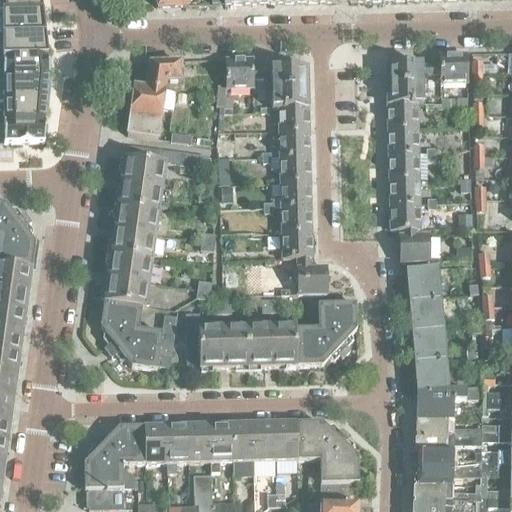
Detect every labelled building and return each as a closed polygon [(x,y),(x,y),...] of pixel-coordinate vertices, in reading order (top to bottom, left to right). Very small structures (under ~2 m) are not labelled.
[(37,0),(0,0),(0,147),(4,147),(40,147),(37,0)] [(187,0),(155,0),(157,11),(188,11),(187,0)] [(244,0),(224,0),(225,9),(245,8),(244,0)] [(263,0),(244,0),(245,8),(264,8),(263,0)] [(466,87),(466,58),(439,59),(440,67),(440,69),(440,79),(440,87),(440,88),(466,87)] [(226,89),(225,95),(253,94),(253,83),(270,83),(270,73),(253,73),(253,63),(226,64),(226,81),(226,89)] [(146,91),(165,93),(166,84),(181,83),(180,65),(150,66),(146,91)] [(481,77),(481,69),(481,65),(472,65),(472,77),(481,77)] [(387,109),(418,109),(423,109),(422,79),(422,69),(386,70),(387,109)] [(430,79),(430,69),(422,69),(422,79),(430,79)] [(495,77),(495,69),(481,69),(481,77),(495,77)] [(271,103),(307,102),(306,72),(270,73),(270,83),(271,103)] [(481,89),(481,77),(472,77),(473,89),(481,89)] [(134,89),(130,114),(161,118),(165,93),(146,91),(134,89)] [(225,102),(225,95),(225,89),(217,89),(216,110),(219,110),(224,110),(225,102)] [(467,112),(467,101),(456,101),(456,103),(456,112),(457,112),(467,112)] [(232,112),(233,103),(225,102),(224,110),(224,112),(232,112)] [(307,102),(271,103),(271,112),(276,113),(276,116),(276,127),(307,127),(307,102)] [(456,112),(456,103),(441,103),(441,113),(456,112)] [(483,107),(473,107),(472,107),(472,119),(483,119),(483,107)] [(418,109),(387,109),(388,134),(418,133),(418,109)] [(161,118),(130,114),(127,138),(157,143),(161,118)] [(211,139),(214,121),(204,119),(201,138),(211,139)] [(483,131),(483,119),(472,119),(472,131),(483,131)] [(308,151),(307,127),(276,127),(277,151),(308,151)] [(418,133),(388,134),(388,158),(419,157),(418,133)] [(170,136),(169,144),(169,145),(191,148),(192,139),(170,136)] [(482,149),(474,149),(474,161),(483,161),(482,149)] [(136,163),(137,151),(129,150),(128,162),(136,163)] [(143,164),(145,152),(137,151),(136,163),(143,164)] [(308,175),(308,151),(277,151),(278,176),(308,175)] [(151,165),(153,153),(145,152),(143,164),(151,165)] [(159,166),(161,154),(153,153),(151,165),(159,166)] [(167,168),(168,155),(161,154),(159,166),(166,167),(167,168)] [(174,169),(176,156),(168,155),(167,168),(174,169)] [(182,170),(184,157),(176,156),(174,169),(182,170)] [(190,171),(192,158),(184,157),(182,170),(190,171)] [(419,181),(419,157),(388,158),(389,182),(419,181)] [(198,172),(199,160),(192,158),(190,171),(198,172)] [(205,173),(207,161),(199,160),(198,172),(205,173)] [(124,161),(117,211),(159,217),(166,167),(159,166),(151,165),(143,164),(136,163),(128,162),(124,161)] [(483,173),(483,163),(483,161),(474,161),(474,173),(483,173)] [(228,165),(217,166),(219,189),(230,188),(228,165)] [(308,175),(278,176),(278,200),(309,199),(308,175)] [(419,181),(389,182),(389,206),(420,206),(419,181)] [(470,183),(469,183),(460,183),(460,196),(470,196),(470,183)] [(212,199),(213,190),(200,188),(199,197),(212,199)] [(232,206),(231,190),(220,191),(221,207),(232,206)] [(485,191),(475,191),(474,191),(474,204),(485,203),(485,191)] [(211,208),(212,199),(199,197),(197,206),(211,208)] [(309,199),(278,200),(279,224),(310,224),(309,199)] [(485,216),(485,203),(474,204),(474,216),(485,216)] [(0,268),(32,273),(35,247),(24,232),(32,226),(25,217),(17,223),(5,207),(0,206),(0,268)] [(420,235),(420,206),(389,206),(390,234),(399,234),(416,235),(420,235)] [(159,217),(117,211),(110,257),(153,263),(159,217)] [(471,217),(470,217),(457,218),(458,233),(471,233),(471,217)] [(310,224),(279,224),(279,248),(310,248),(310,224)] [(416,238),(416,235),(399,234),(400,266),(429,266),(429,240),(429,238),(421,238),(416,238)] [(214,247),(215,238),(202,236),(201,245),(214,247)] [(213,256),(214,247),(201,245),(200,254),(213,256)] [(311,271),(310,248),(279,248),(280,264),(297,263),(297,298),(326,298),(325,271),(311,271)] [(456,252),(456,265),(471,265),(471,252),(456,252)] [(488,256),(479,257),(477,258),(478,270),(489,269),(488,256)] [(110,257),(102,316),(140,322),(142,311),(146,312),(153,263),(110,257)] [(0,290),(29,294),(32,273),(0,268),(0,290)] [(491,281),(489,269),(478,270),(479,282),(491,281)] [(409,306),(439,304),(437,272),(406,275),(409,306)] [(210,295),(211,286),(198,285),(197,294),(210,295)] [(477,287),(476,287),(469,288),(469,299),(478,299),(477,287)] [(0,290),(0,312),(26,316),(29,294),(0,290)] [(209,304),(210,295),(197,294),(195,302),(209,304)] [(492,299),(482,299),(481,300),(482,312),(493,311),(492,299)] [(279,317),(278,304),(278,303),(270,304),(270,317),(279,317)] [(270,317),(270,304),(261,304),(261,317),(270,317)] [(439,304),(409,306),(411,336),(442,334),(439,304)] [(222,318),(222,305),(213,305),(213,319),(222,318)] [(231,318),(230,305),(222,305),(222,318),(231,318)] [(296,332),(297,370),(322,370),(335,356),(342,363),(349,355),(350,354),(343,348),(356,334),(355,307),(317,308),(318,332),(296,332)] [(494,323),(493,311),(482,312),(483,324),(494,323)] [(0,312),(0,334),(23,337),(26,316),(0,312)] [(479,326),(478,315),(470,316),(471,327),(479,326)] [(140,322),(102,316),(100,330),(111,346),(104,352),(111,361),(119,355),(130,370),(157,374),(157,370),(158,362),(159,353),(160,345),(161,337),(161,336),(138,333),(140,322)] [(198,327),(198,318),(185,318),(185,327),(198,327)] [(175,330),(176,321),(164,319),(162,328),(175,330)] [(480,337),(479,326),(471,327),(472,338),(480,337)] [(198,335),(198,330),(198,327),(185,327),(185,335),(198,335)] [(297,370),(296,332),(296,327),(247,328),(248,372),(297,370)] [(174,338),(175,330),(162,328),(161,336),(161,337),(174,338)] [(248,372),(247,328),(198,330),(198,335),(198,344),(198,352),(198,360),(199,369),(199,373),(248,372)] [(23,337),(0,334),(0,355),(20,359),(23,337)] [(445,364),(442,334),(411,336),(414,367),(445,364)] [(198,344),(198,335),(185,335),(185,344),(198,344)] [(173,346),(174,338),(161,337),(160,345),(173,346)] [(490,340),(485,341),(478,341),(480,354),(491,353),(490,340)] [(198,352),(198,344),(185,344),(186,352),(198,352)] [(172,355),(173,346),(160,345),(159,353),(172,355)] [(198,360),(198,352),(186,352),(186,361),(198,360)] [(171,363),(172,355),(159,353),(158,362),(171,363)] [(477,361),(476,353),(465,354),(466,362),(477,361)] [(20,359),(0,355),(0,377),(17,380),(20,359)] [(199,369),(198,360),(186,361),(186,369),(199,369)] [(169,372),(171,363),(158,362),(157,370),(169,372)] [(445,364),(414,367),(417,397),(447,393),(445,364)] [(473,387),(481,386),(479,364),(471,365),(473,387)] [(0,399),(14,401),(17,380),(0,377),(0,399)] [(495,380),(483,380),(483,389),(488,389),(495,390),(495,380)] [(511,388),(510,389),(510,396),(488,396),(488,405),(511,405),(511,388)] [(453,404),(478,405),(478,392),(466,392),(447,393),(417,397),(416,425),(453,425),(453,404)] [(0,421),(11,423),(14,402),(14,401),(0,399),(0,421)] [(511,422),(511,405),(488,405),(488,414),(510,414),(510,422),(511,422)] [(0,443),(8,444),(11,423),(0,421),(0,443)] [(511,438),(511,422),(510,422),(501,422),(501,431),(486,431),(481,431),(481,433),(481,438),(511,438)] [(296,425),(274,426),(275,466),(297,466),(297,465),(296,426),(296,425)] [(416,425),(415,441),(469,441),(470,433),(453,433),(453,425),(416,425)] [(274,426),(252,427),(253,467),(275,466),(274,426)] [(296,426),(297,465),(319,464),(320,500),(354,499),(354,487),(358,487),(357,460),(343,447),(350,440),(342,432),(335,439),(321,426),(296,426)] [(230,427),(209,428),(209,468),(210,468),(218,468),(231,467),(230,427)] [(253,467),(252,427),(230,427),(231,467),(253,467)] [(187,428),(165,429),(166,469),(187,468),(187,428)] [(209,428),(187,428),(187,468),(209,468),(209,428)] [(166,469),(165,429),(143,430),(144,469),(166,469)] [(144,469),(143,430),(118,430),(105,445),(97,438),(90,447),(97,453),(83,467),(84,494),(88,494),(88,511),(122,511),(123,501),(122,493),(137,493),(137,484),(122,470),(122,469),(144,469)] [(470,433),(469,441),(481,441),(481,438),(481,433),(470,433)] [(511,438),(481,438),(481,441),(481,447),(509,447),(509,455),(511,454),(511,438)] [(481,447),(480,447),(481,441),(469,441),(415,441),(414,457),(452,457),(452,450),(481,450),(481,447)] [(509,463),(481,462),(481,465),(480,471),(511,471),(511,454),(509,455),(509,463)] [(414,457),(414,473),(480,474),(480,471),(481,465),(474,465),(452,465),(452,457),(414,457)] [(511,471),(480,471),(480,474),(480,480),(487,480),(488,480),(509,480),(508,487),(511,487),(511,471)] [(414,473),(413,489),(451,489),(451,482),(480,482),(480,480),(480,474),(414,473)] [(212,511),(212,507),(211,478),(210,478),(193,478),(194,510),(198,510),(198,511),(212,511)] [(487,495),(487,480),(480,480),(480,482),(480,489),(480,497),(480,503),(488,503),(489,503),(490,495),(487,495)] [(508,495),(490,495),(489,503),(511,503),(511,487),(508,487),(508,495)] [(413,489),(413,505),(480,506),(480,503),(480,497),(474,497),(451,497),(451,489),(413,489)] [(276,511),(276,499),(267,499),(268,511),(276,511)] [(285,499),(276,499),(276,511),(285,511),(285,499)] [(131,511),(131,501),(123,501),(122,511),(131,511)] [(487,511),(488,503),(480,503),(480,506),(479,511),(487,511)] [(511,511),(511,503),(489,503),(488,503),(487,511),(511,511)]
